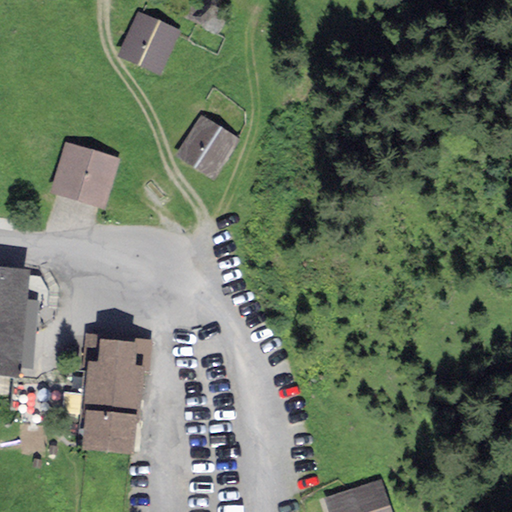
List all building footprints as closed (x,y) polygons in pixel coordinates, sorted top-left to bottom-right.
[(144,17),(126,54),(162,72),(179,34),(144,17)] [(204,125),(184,157),(219,178),(238,146),(204,125)] [(71,149),(59,191),(102,203),(114,161),(71,149)] [(13,286),(0,284),(0,369),(17,371),(22,336),(34,337),(38,304),(25,302),(27,288),(13,286)] [(92,367),(88,419),(85,448),(134,453),(137,423),(140,424),(148,347),(132,346),(132,353),(101,350),(100,368),(92,367)] [(390,511),(382,488),(330,506),(332,511),(390,511)]
